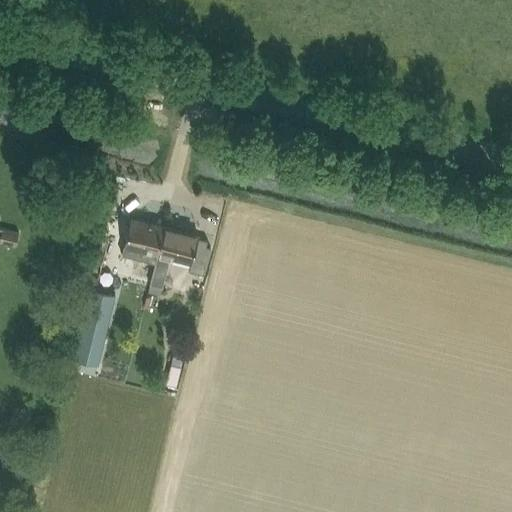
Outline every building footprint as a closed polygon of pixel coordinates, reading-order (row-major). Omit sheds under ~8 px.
[(195,204),(217,207),(219,194),(196,191),(195,204)] [(155,263),(164,228),(131,219),(121,254),(154,263),(155,263)] [(0,226),(0,241),(16,245),(19,233),(0,226)] [(155,263),(154,263),(149,285),(162,288),(170,258),(190,264),(188,273),(202,277),(210,248),(206,246),(207,241),(197,239),(198,238),(164,228),(155,263)] [(102,288),(118,286),(117,271),(100,273),(102,288)] [(172,379),(177,360),(167,357),(161,376),(172,379)]
